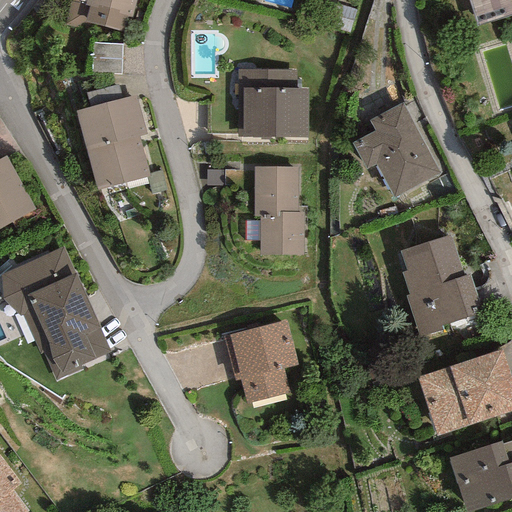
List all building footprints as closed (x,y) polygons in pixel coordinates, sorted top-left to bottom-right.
[(66,25),(89,30),(91,22),(86,21),(89,8),(84,6),(85,3),(72,0),(66,25)] [(85,0),(85,3),(84,6),(89,8),(86,21),(91,22),(118,32),(123,16),(131,18),(136,0),(85,0)] [(511,0),(468,0),(476,27),(511,15),(511,0)] [(122,75),(122,45),(91,44),(91,75),(122,75)] [(237,137),(308,138),(307,89),(296,89),(296,71),(237,70),(237,88),(237,137)] [(136,94),(75,111),(96,191),(149,176),(138,137),(146,135),(136,94)] [(401,103),(369,120),(375,130),(351,143),(365,169),(375,164),(393,198),(440,172),(401,103)] [(5,156),(0,158),(0,230),(35,211),(5,156)] [(297,212),(297,168),(254,168),(255,216),(260,216),(261,255),(303,255),(303,212),(297,212)] [(450,235),(399,251),(405,271),(401,272),(408,294),(404,296),(418,338),(442,330),(441,326),(477,314),(473,301),(477,299),(469,275),(463,277),(450,235)] [(109,351),(62,246),(0,275),(0,284),(1,299),(20,317),(23,316),(40,354),(43,353),(56,382),(81,369),(78,365),(109,351)] [(297,365),(285,321),(224,338),(236,380),(240,379),(247,404),(289,392),(283,369),(297,365)] [(511,411),(511,382),(501,349),(416,377),(436,437),(511,411)] [(501,441),(448,459),(465,511),(471,511),(511,498),(511,463),(509,464),(501,441)] [(21,484),(0,457),(0,511),(26,511),(28,511),(12,491),(21,484)]
